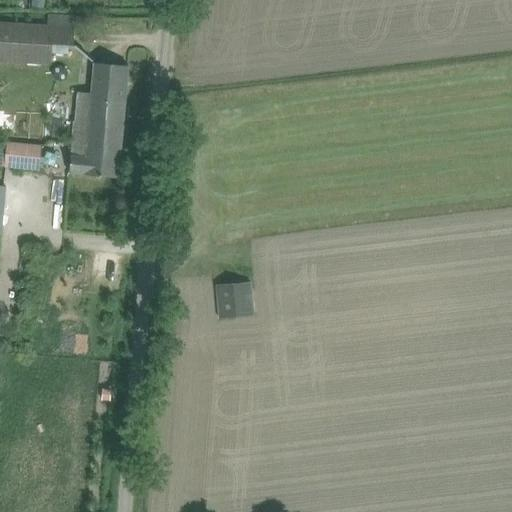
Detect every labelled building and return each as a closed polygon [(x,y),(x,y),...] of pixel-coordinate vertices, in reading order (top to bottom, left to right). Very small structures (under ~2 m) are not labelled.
[(0,60),(52,64),(53,53),(54,44),(68,45),(75,45),(76,28),(0,23),(0,60)] [(79,94),(76,123),(88,124),(86,143),(87,143),(86,156),(120,159),(128,66),(108,64),(93,63),(91,95),(79,94)] [(0,133),(15,134),(16,111),(0,110),(0,133)] [(73,142),(70,173),(84,174),(84,175),(118,178),(120,159),(86,156),(87,143),(86,143),(73,142)] [(5,165),(5,167),(40,171),(42,146),(7,143),(5,165)] [(251,282),(237,283),(217,285),(220,318),(253,315),(251,282)]
